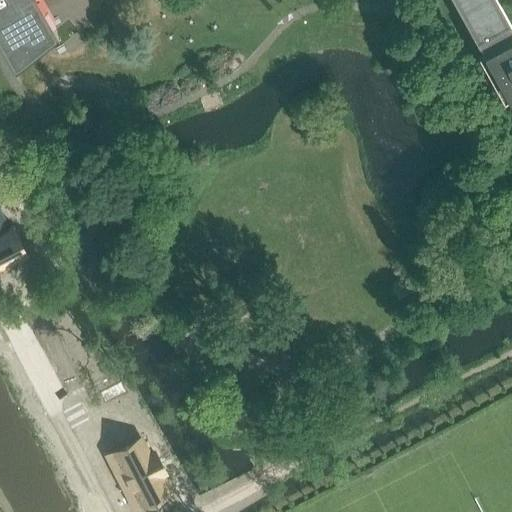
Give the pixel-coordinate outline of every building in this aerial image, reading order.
[(0,0),(0,43),(12,65),(56,30),(38,0),(0,0)] [(511,106),(511,32),(494,0),(453,0),(482,53),(477,56),(502,101),(507,98),(511,106)] [(0,220),(0,234),(9,229),(13,227),(13,226),(13,225),(5,230),(0,220)] [(9,229),(0,234),(0,268),(28,254),(27,253),(26,253),(23,255),(9,229)] [(121,382),(100,393),(105,404),(126,393),(121,382)] [(139,440),(114,453),(114,455),(129,483),(126,485),(125,485),(125,486),(134,502),(135,502),(138,500),(140,505),(166,491),(157,474),(162,472),(153,454),(148,457),(139,440)]
